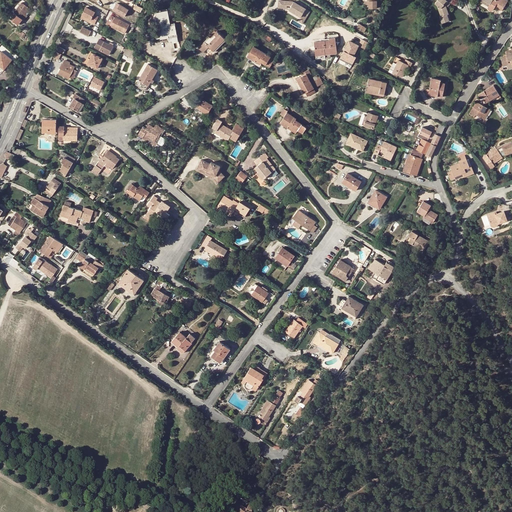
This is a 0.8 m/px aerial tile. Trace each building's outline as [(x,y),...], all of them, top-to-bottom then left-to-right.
[(279,0),(278,8),(287,8),(287,5),(290,5),(291,6),(289,10),(301,17),(306,9),(306,8),(294,1),(293,2),(293,1),(279,0)] [(367,0),(369,0),(369,5),(369,8),(377,8),(376,0),(367,0)] [(445,3),(447,0),(436,0),(434,3),(437,6),(440,16),(439,16),(442,23),(449,21),(447,14),(448,14),(446,7),(445,3)] [(506,0),(482,0),(490,4),(488,7),(488,8),(488,9),(488,10),(489,11),(491,11),(492,11),(493,11),(493,10),(495,7),(502,11),(508,1),(506,0)] [(20,18),(28,7),(22,2),(19,5),(16,9),(14,12),(15,13),(10,19),(18,25),(22,19),(20,18)] [(117,3),(113,10),(124,16),(130,8),(125,5),(124,7),(117,3)] [(133,8),(141,12),(143,8),(136,4),(133,8)] [(30,9),(28,7),(20,18),(22,19),(24,20),(27,16),(27,15),(30,11),(29,10),(30,9)] [(91,19),(91,20),(95,23),(99,16),(94,14),(95,12),(86,7),(82,14),(91,19)] [(300,16),(298,21),(303,24),(310,11),(306,9),(301,17),(300,16)] [(168,11),(156,13),(157,19),(158,19),(160,27),(159,28),(161,39),(167,38),(167,36),(177,34),(175,23),(170,24),(168,11)] [(115,17),(110,26),(125,33),(129,25),(115,17)] [(359,23),(356,28),(364,32),(367,28),(359,23)] [(31,30),(26,26),(22,31),(27,35),(31,30)] [(83,26),(79,32),(88,36),(91,31),(83,26)] [(221,43),(222,44),(226,40),(217,31),(211,38),(210,37),(199,48),(203,52),(209,47),(214,52),(218,48),(217,47),(221,43)] [(325,41),(314,42),(316,59),(327,58),(326,55),(337,53),(335,38),(325,39),(325,41)] [(99,39),(96,44),(101,47),(99,50),(109,55),(113,46),(114,44),(110,42),(109,44),(99,39)] [(366,42),(360,39),(357,46),(363,49),(366,42)] [(349,42),(337,63),(348,69),(354,57),(352,56),(357,46),(349,42)] [(262,62),(270,67),(275,59),(254,46),(249,54),(254,56),(252,59),(258,63),(259,61),(262,62)] [(502,67),(506,66),(511,64),(511,47),(511,48),(511,52),(506,54),(507,57),(500,59),(502,67)] [(135,52),(128,49),(125,55),(133,58),(135,52)] [(0,53),(0,66),(4,69),(12,59),(2,51),(0,53)] [(56,51),(53,57),(58,60),(61,54),(56,51)] [(93,54),(91,59),(89,64),(97,68),(102,58),(93,54)] [(389,72),(392,74),(392,72),(397,75),(402,77),(408,65),(410,66),(412,63),(405,59),(404,61),(396,57),(389,72)] [(69,79),(70,77),(74,69),(74,67),(69,64),(70,63),(65,60),(59,74),(69,79)] [(150,81),(152,79),(157,69),(148,64),(136,85),(145,90),(150,81)] [(304,75),(298,78),(300,83),(299,83),(305,93),(307,92),(314,88),(308,76),(311,74),(309,70),(303,73),(304,75)] [(317,76),(313,78),(317,86),(323,83),(319,76),(318,77),(317,76)] [(104,82),(94,77),(91,85),(101,90),(104,82)] [(432,78),(429,92),(437,93),(436,96),(443,97),(445,84),(440,83),(441,80),(432,78)] [(369,79),(367,90),(384,94),(387,83),(369,79)] [(475,115),(481,119),(484,114),(486,115),(489,109),(484,106),(485,103),(489,101),(489,100),(498,94),(493,86),(478,95),(480,98),(481,99),(479,103),(477,102),(476,102),(469,114),(474,117),(475,115)] [(78,111),(83,103),(85,99),(75,93),(73,97),(74,98),(70,106),(78,111)] [(98,108),(101,103),(93,98),(90,103),(98,108)] [(201,99),(196,106),(201,109),(200,110),(207,114),(213,106),(201,99)] [(289,126),(297,131),(298,130),(302,133),(306,128),(307,127),(296,120),(296,119),(287,113),(288,112),(285,109),(281,115),(284,117),(280,123),(287,128),(289,126)] [(484,114),(481,119),(484,120),(490,110),(489,109),(486,115),(484,114)] [(369,112),(367,116),(364,125),(374,129),(378,116),(369,112)] [(48,123),(48,120),(43,119),(42,132),(48,132),(56,132),(56,120),(54,120),(54,123),(48,123)] [(236,123),(232,131),(221,124),(222,122),(218,119),(213,128),(217,130),(215,133),(228,141),(230,138),(236,141),(244,128),(236,123)] [(422,128),(417,138),(422,140),(418,148),(417,149),(426,154),(430,156),(431,156),(436,146),(445,127),(444,127),(440,125),(439,124),(437,129),(436,128),(433,134),(422,128)] [(145,135),(150,137),(155,141),(155,140),(159,135),(160,135),(161,133),(162,133),(164,130),(158,127),(158,126),(156,125),(154,128),(149,125),(146,130),(143,128),(139,134),(144,137),(145,135)] [(64,126),(59,126),(59,140),(64,140),(64,139),(72,140),(77,141),(78,128),(72,128),(64,128),(64,126)] [(367,141),(351,133),(347,143),(363,150),(367,141)] [(145,135),(144,137),(143,138),(155,145),(157,141),(155,140),(155,141),(150,137),(145,135)] [(379,139),(373,152),(378,154),(379,151),(385,153),(385,154),(392,158),(397,147),(384,141),(379,139)] [(496,149),(495,147),(485,154),(486,155),(483,158),(491,169),(494,166),(493,164),(502,158),(501,157),(504,155),(505,155),(511,153),(511,145),(511,142),(501,146),(496,149)] [(416,151),(413,150),(411,155),(410,154),(404,171),(416,176),(422,160),(420,159),(422,154),(416,151)] [(76,159),(62,151),(61,154),(65,156),(62,161),(65,163),(60,170),(62,172),(67,174),(76,159)] [(103,156),(96,166),(97,166),(101,169),(102,170),(104,166),(108,168),(110,166),(113,168),(119,160),(116,157),(108,152),(104,157),(103,156)] [(258,173),(263,179),(271,173),(274,170),(275,170),(267,159),(268,158),(265,153),(255,161),(258,165),(255,167),(259,172),(258,173)] [(202,160),(198,170),(215,177),(218,168),(220,164),(212,161),(211,164),(202,160)] [(452,180),(455,179),(454,177),(463,173),(464,175),(465,177),(474,174),(471,166),(469,166),(466,160),(450,166),(452,171),(448,172),(451,181),(452,180)] [(215,177),(198,170),(197,172),(215,179),(218,182),(225,175),(218,168),(215,177)] [(241,171),(235,179),(241,184),(247,176),(241,171)] [(348,173),(343,181),(349,184),(348,186),(356,191),(361,181),(348,173)] [(452,182),(465,177),(464,175),(463,173),(454,177),(455,179),(452,180),(452,182)] [(54,178),(45,192),(52,196),(61,183),(54,178)] [(140,200),(143,201),(150,192),(140,186),(138,189),(131,184),(128,189),(130,191),(129,193),(140,200)] [(375,190),(369,201),(376,206),(376,207),(379,209),(387,197),(375,190)] [(30,209),(43,217),(46,212),(45,212),(49,206),(48,206),(51,200),(37,194),(35,198),(31,196),(28,201),(33,204),(30,209)] [(156,201),(157,200),(158,199),(154,196),(147,205),(150,208),(146,214),(151,217),(155,211),(163,216),(170,207),(162,201),(161,203),(160,204),(156,201)] [(224,198),(222,200),(219,206),(227,211),(232,214),(233,212),(234,211),(238,214),(244,218),(250,209),(240,202),(237,205),(225,197),(224,198)] [(425,217),(424,218),(431,222),(433,223),(438,216),(429,210),(431,207),(423,202),(417,212),(425,217)] [(69,218),(68,219),(76,222),(78,217),(84,219),(84,220),(90,222),(92,216),(94,211),(84,208),(82,211),(64,205),(60,215),(69,218)] [(293,219),(295,220),(301,225),(312,233),(317,227),(313,225),(315,222),(299,210),(293,219)] [(15,230),(13,233),(19,236),(21,233),(20,232),(26,222),(21,219),(23,216),(16,211),(14,215),(7,224),(10,226),(15,230)] [(116,217),(107,211),(105,215),(113,221),(116,217)] [(497,223),(497,225),(506,222),(503,212),(494,215),(493,213),(485,216),(489,226),(497,223)] [(76,222),(68,219),(67,223),(77,226),(79,221),(83,222),(84,220),(84,219),(78,217),(76,222)] [(301,225),(295,220),(292,225),(298,229),(301,225)] [(31,224),(27,229),(34,234),(35,232),(38,228),(31,224)] [(429,242),(425,239),(418,235),(412,231),(407,241),(412,244),(413,243),(421,247),(420,249),(424,251),(429,242)] [(60,242),(50,235),(39,251),(50,258),(53,254),(49,251),(51,248),(54,251),(60,242)] [(206,247),(206,248),(211,251),(210,253),(221,260),(227,250),(210,240),(212,238),(208,236),(202,245),(206,247)] [(4,238),(2,242),(3,242),(0,245),(0,246),(4,249),(7,245),(9,241),(4,238)] [(27,247),(25,252),(23,255),(28,258),(29,254),(31,255),(33,252),(31,251),(36,240),(31,238),(27,247)] [(57,252),(63,244),(60,242),(54,251),(57,252)] [(280,254),(277,259),(293,270),(296,266),(290,261),(291,260),(290,260),(293,255),(282,247),(279,253),(280,254)] [(80,251),(79,254),(75,259),(82,264),(87,256),(80,251)] [(87,256),(82,264),(80,267),(84,269),(86,267),(95,273),(98,268),(101,265),(87,256)] [(39,259),(33,267),(37,269),(38,268),(51,278),(49,282),(52,284),(56,278),(53,276),(57,269),(44,260),(42,262),(39,259)] [(346,281),(348,278),(346,276),(351,267),(340,260),(332,272),(346,281)] [(376,273),(375,275),(378,276),(378,275),(387,280),(392,272),(391,271),(394,267),(386,263),(385,265),(375,260),(369,270),(376,273)] [(86,267),(84,269),(93,276),(95,273),(86,267)] [(346,276),(348,278),(354,269),(351,267),(346,276)] [(118,283),(123,287),(125,284),(131,288),(130,289),(135,293),(144,280),(128,269),(118,283)] [(378,276),(375,275),(373,278),(384,285),(387,280),(378,275),(378,276)] [(125,284),(123,287),(134,295),(135,293),(130,289),(131,288),(125,284)] [(252,294),(261,301),(265,296),(266,296),(268,293),(258,285),(252,294)] [(153,297),(158,300),(164,303),(164,302),(166,299),(168,299),(169,297),(159,291),(161,288),(157,286),(156,288),(155,288),(151,295),(154,297),(153,297)] [(339,306),(340,307),(356,317),(363,305),(349,297),(346,301),(343,300),(339,306)] [(356,317),(340,307),(339,309),(355,319),(356,317)] [(292,326),(290,325),(286,332),(294,338),(303,326),(305,328),(307,325),(299,318),(296,321),(292,326)] [(172,341),(178,347),(179,345),(185,351),(192,343),(192,342),(195,338),(190,334),(186,338),(180,332),(172,341)] [(320,332),(319,332),(313,341),(319,345),(328,350),(332,353),(340,340),(330,334),(330,335),(327,333),(326,336),(320,332)] [(211,356),(216,360),(217,358),(221,361),(230,349),(219,341),(216,346),(217,347),(215,351),(211,356)] [(319,345),(313,341),(313,342),(327,351),(328,350),(319,345)] [(346,346),(341,353),(342,354),(346,357),(351,350),(346,346)] [(249,379),(247,383),(247,385),(247,387),(248,387),(250,388),(253,388),(256,383),(260,386),(269,372),(261,367),(259,370),(256,368),(253,366),(246,377),(249,379)] [(302,399),(300,397),(298,396),(295,401),(298,404),(300,402),(305,406),(311,397),(310,396),(319,382),(314,379),(312,383),(309,380),(301,392),(303,393),(305,394),(302,399)] [(260,412),(263,414),(264,415),(262,418),(261,417),(259,419),(258,419),(257,419),(256,420),(256,421),(256,422),(256,423),(257,423),(259,423),(260,423),(265,426),(270,418),(269,417),(280,399),(274,395),(270,402),(267,401),(260,412)] [(301,408),(296,415),(300,418),(304,413),(305,412),(301,408)] [(250,507),(249,506),(248,506),(246,507),(246,508),(246,510),(240,507),(242,504),(232,498),(226,507),(232,511),(250,511),(251,510),(252,509),(252,508),(250,507)]
